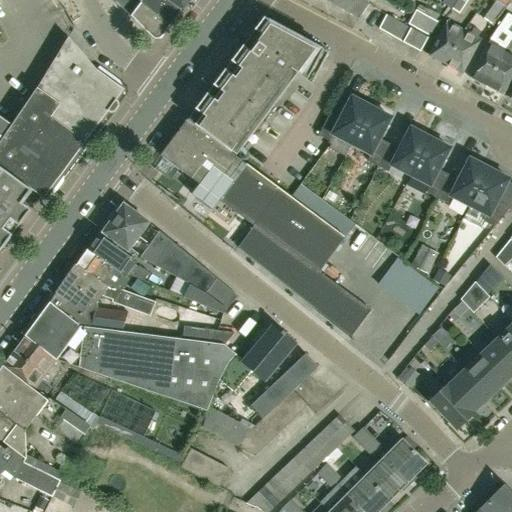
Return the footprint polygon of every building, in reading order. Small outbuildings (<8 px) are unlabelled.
[(161,38),(170,26),(141,4),(137,0),(116,0),(115,1),(152,38),(154,39),(156,40),(158,40),(160,39),(161,38)] [(137,0),(141,4),(170,26),(182,10),(167,0),(137,0)] [(167,0),(182,10),(189,0),(167,0)] [(362,0),(321,0),(322,1),(322,0),(324,0),(359,20),(369,4),(366,2),(362,0)] [(468,0),(457,0),(452,9),(459,14),(468,0)] [(496,0),(482,19),(493,26),(497,20),(498,21),(500,18),(507,8),(511,0),(501,0),(500,2),(497,0),(496,0)] [(486,43),(468,77),(486,86),(504,53),(511,43),(511,41),(511,11),(507,8),(500,18),(503,20),(493,34),(488,44),(486,43)] [(416,11),(409,24),(430,36),(437,22),(416,11)] [(403,42),(420,52),(424,44),(428,38),(416,32),(386,14),(379,29),(403,41),(403,42)] [(189,117),(187,120),(231,153),(292,71),(297,75),(311,85),(325,59),(328,53),(282,28),(266,20),(264,18),(249,37),(231,62),(234,65),(228,73),(226,71),(226,70),(225,69),(213,86),(216,89),(210,97),(208,95),(208,94),(207,93),(195,110),(198,113),(192,121),(190,119),(190,118),(189,117)] [(429,56),(446,65),(464,30),(447,21),(429,56)] [(446,65),(462,74),(481,38),(464,30),(446,65)] [(68,38),(38,89),(37,89),(12,126),(0,117),(0,168),(32,191),(43,199),(60,177),(124,91),(97,71),(68,38)] [(486,86),(503,95),(510,81),(511,76),(511,41),(511,43),(504,53),(486,86)] [(351,145),(370,108),(351,98),(340,119),(330,114),(318,136),(329,141),(332,135),(351,145)] [(377,167),(389,145),(379,139),(390,118),(370,108),(351,145),(371,155),(367,161),(377,167)] [(187,120),(160,156),(164,159),(178,169),(199,185),(191,195),(213,211),(220,201),(253,226),(238,248),(351,337),(371,310),(319,272),(345,239),(327,225),(323,222),(322,222),(290,197),(280,190),(247,166),(231,153),(187,120)] [(410,176),(429,139),(410,128),(399,150),(389,145),(377,167),(388,172),(391,166),(410,176)] [(436,198),(448,175),(438,170),(449,149),(429,139),(410,176),(430,186),(426,192),(436,198)] [(469,207),(489,169),(469,159),(458,180),(448,175),(436,198),(447,203),(450,197),(469,207)] [(0,252),(12,236),(7,233),(14,224),(18,227),(30,211),(21,204),(27,197),(28,197),(28,196),(29,196),(32,191),(0,168),(0,252)] [(489,169),(469,207),(489,217),(485,223),(494,227),(510,208),(497,201),(508,180),(489,169)] [(148,224),(123,205),(103,233),(127,252),(148,224)] [(141,257),(189,285),(206,294),(216,279),(159,232),(141,257)] [(135,265),(136,263),(98,236),(87,251),(113,269),(127,275),(144,281),(150,273),(139,265),(138,267),(135,265)] [(511,241),(510,240),(496,258),(504,266),(511,258),(511,241)] [(438,254),(421,246),(411,266),(428,274),(438,254)] [(87,251),(77,266),(103,284),(130,293),(123,291),(129,279),(126,277),(127,275),(113,269),(87,251)] [(397,259),(378,284),(419,315),(438,289),(397,259)] [(481,289),(496,271),(490,265),(475,283),(481,289)] [(155,302),(130,293),(103,284),(77,266),(58,293),(58,295),(50,305),(81,328),(126,333),(128,313),(96,309),(96,303),(101,296),(113,300),(112,302),(150,316),(155,302)] [(226,310),(237,296),(216,279),(206,294),(226,310)] [(473,313),(489,298),(475,283),(461,300),(473,313)] [(206,294),(189,285),(183,298),(224,315),(226,310),(206,294)] [(468,309),(462,302),(453,311),(459,318),(468,309)] [(48,307),(25,337),(57,361),(207,411),(218,382),(228,363),(235,355),(224,345),(182,340),(126,333),(81,328),(50,305),(48,307)] [(241,321),(247,329),(262,319),(256,311),(241,321)] [(132,327),(151,330),(152,318),(133,315),(132,327)] [(511,325),(498,339),(494,336),(511,355),(511,325)] [(244,362),(235,355),(228,363),(218,382),(231,393),(251,371),(262,379),(262,380),(263,381),(265,379),(293,345),(295,343),(293,342),(284,335),(285,334),(282,332),(282,333),(276,328),(276,327),(274,326),(273,328),(244,362)] [(184,327),(182,340),(224,345),(234,333),(184,327)] [(438,341),(445,334),(441,329),(433,336),(438,341)] [(511,355),(494,336),(477,352),(506,382),(511,375),(511,355)] [(45,376),(57,361),(25,337),(13,353),(45,376)] [(424,346),(429,352),(438,343),(433,338),(424,346)] [(489,397),(506,382),(477,352),(480,356),(464,371),(489,397)] [(45,376),(13,353),(2,367),(39,395),(41,393),(45,396),(51,387),(42,380),(45,376)] [(286,397),(293,390),(309,376),(318,367),(306,354),(251,406),(263,419),(271,412),(278,404),(286,397)] [(8,446),(26,460),(25,430),(36,416),(77,445),(89,428),(45,396),(41,393),(39,395),(2,367),(0,369),(0,440),(3,442),(8,446)] [(408,387),(418,375),(411,369),(401,381),(408,387)] [(489,397),(464,371),(448,386),(448,385),(447,386),(473,414),(474,413),(473,413),(489,397)] [(293,390),(301,398),(316,383),(309,376),(293,390)] [(323,391),(316,383),(301,398),(308,405),(323,391)] [(456,430),(473,414),(447,386),(430,402),(456,430)] [(308,406),(308,405),(301,398),(293,390),(286,397),(301,413),(308,406)] [(331,399),(323,391),(308,405),(308,406),(316,413),(331,399)] [(286,397),(278,404),(293,420),(301,413),(286,397)] [(285,427),(293,420),(278,404),(271,412),(285,427)] [(202,427),(211,432),(221,414),(212,408),(202,427)] [(278,434),(285,427),(271,412),(263,419),(278,434)] [(375,425),(383,433),(395,421),(386,413),(375,425)] [(211,432),(220,437),(230,419),(221,414),(211,432)] [(332,438),(346,424),(339,416),(325,430),(332,438)] [(220,437),(229,442),(239,424),(230,419),(220,437)] [(270,442),(278,434),(263,419),(255,426),(270,442)] [(247,432),(248,429),(239,424),(229,442),(238,447),(247,432)] [(332,438),(339,445),(354,431),(346,424),(332,438)] [(263,449),(270,442),(255,426),(251,430),(248,429),(247,432),(263,449)] [(358,433),(377,453),(382,448),(363,428),(358,433)] [(318,437),(332,452),(339,445),(332,438),(325,430),(318,437)] [(255,456),(263,449),(247,432),(238,447),(255,456)] [(372,458),(377,453),(358,433),(352,438),(372,458)] [(332,452),(318,437),(310,444),(325,459),(332,452)] [(391,451),(383,459),(407,482),(425,464),(401,440),(391,451)] [(325,459),(310,444),(303,450),(318,465),(325,459)] [(0,473),(4,468),(18,479),(52,496),(60,482),(61,480),(24,463),(26,460),(8,446),(5,450),(0,446),(0,473)] [(182,468),(191,472),(200,454),(191,449),(182,468)] [(318,465),(303,450),(296,457),(310,472),(318,465)] [(209,459),(200,454),(191,472),(200,477),(209,459)] [(310,472),(296,457),(289,464),(303,479),(310,472)] [(209,482),(219,463),(209,459),(200,477),(209,482)] [(365,477),(389,500),(407,482),(383,459),(365,477)] [(228,468),(219,463),(209,482),(218,486),(228,468)] [(321,469),(341,489),(347,483),(327,463),(321,469)] [(303,479),(289,464),(282,471),(296,486),(303,479)] [(336,494),(341,489),(321,469),(316,474),(336,494)] [(296,486),(282,471),(275,477),(289,492),(296,486)] [(268,484),(282,499),(289,492),(275,477),(268,484)] [(347,495),(364,511),(377,511),(389,500),(365,477),(347,495)] [(52,496),(74,507),(81,493),(60,482),(52,496)] [(261,491),(275,506),(282,499),(268,484),(261,491)] [(477,511),(511,511),(511,501),(500,489),(477,511)] [(247,504),(265,511),(268,511),(275,506),(261,491),(247,504)] [(364,511),(347,495),(330,511),(364,511)] [(285,505),(291,511),(303,511),(291,500),(285,505)]
